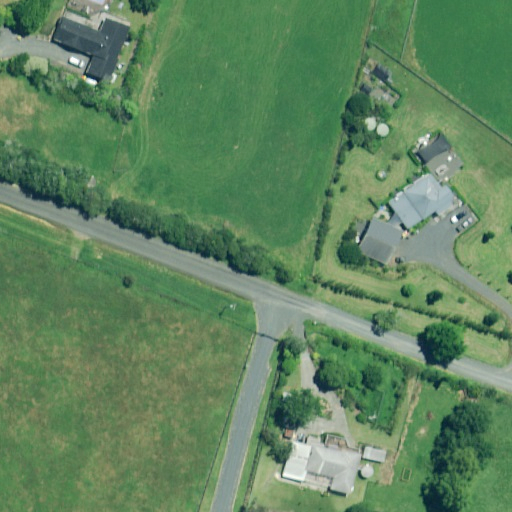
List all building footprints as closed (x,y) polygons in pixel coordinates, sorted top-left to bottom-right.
[(137,8),(117,0),(113,0),(110,8),(133,18),(137,8)] [(128,27),(101,17),(97,30),(60,15),(51,38),(91,55),(84,72),(108,82),(118,59),(115,58),(128,27)] [(424,175),(387,202),(406,227),(434,211),(436,214),(451,204),(448,200),(451,196),(443,183),(435,189),(424,175)] [(402,230),(370,217),(355,251),(387,265),(402,230)] [(339,452),(309,444),(302,470),(330,477),(328,489),(348,494),(358,454),(339,450),(339,452)]
